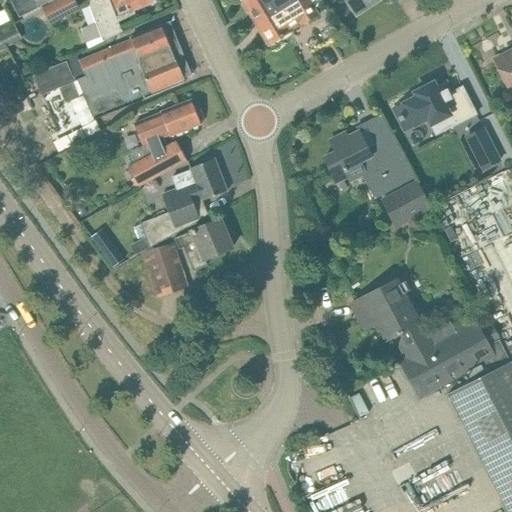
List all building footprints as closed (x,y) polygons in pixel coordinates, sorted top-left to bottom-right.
[(18,0),(28,17),(40,11),(38,8),(53,0),(18,0)] [(51,24),(80,9),(75,0),(58,0),(43,8),(51,24)] [(136,14),(134,10),(152,2),(151,0),(91,0),(90,6),(103,41),(122,31),(118,22),(136,14)] [(256,25),(297,0),(243,0),(241,1),(256,25)] [(309,0),(297,0),(256,25),(269,46),(291,32),(290,29),(299,23),(301,26),(319,15),(309,0)] [(346,0),(356,14),(377,0),(346,0)] [(14,23),(0,30),(0,51),(23,39),(14,23)] [(68,61),(34,76),(42,95),(59,88),(65,103),(79,97),(73,82),(78,80),(93,116),(142,96),(165,87),(183,79),(161,25),(142,33),(130,38),(131,39),(126,41),(107,49),(80,60),(78,56),(67,60),(68,61)] [(314,50),(321,69),(342,62),(335,42),(314,50)] [(511,51),(495,60),(511,92),(511,107),(511,108),(509,112),(511,118),(511,51)] [(428,119),(431,125),(449,115),(454,126),(476,114),(462,87),(451,93),(445,82),(436,87),(434,83),(415,93),(417,97),(394,109),(405,130),(428,119)] [(136,160),(127,165),(134,178),(131,180),(134,186),(137,185),(138,187),(177,166),(187,161),(175,140),(166,145),(162,139),(171,135),(171,136),(182,132),(201,124),(191,100),(172,107),(161,112),(162,113),(134,123),(143,145),(149,143),(152,152),(136,160)] [(335,152),(324,158),(336,182),(347,176),(350,181),(365,173),(378,198),(418,179),(396,136),(368,149),(359,131),(348,137),(346,132),(330,141),(335,152)] [(500,160),(488,136),(470,145),(483,169),(500,160)] [(172,177),(177,189),(162,195),(169,212),(140,223),(150,248),(208,215),(203,200),(227,191),(215,159),(190,168),(191,170),(172,177)] [(430,207),(417,182),(381,200),(395,226),(430,207)] [(180,248),(183,247),(193,271),(207,265),(205,260),(232,248),(220,219),(175,238),(180,248)] [(102,229),(91,237),(114,267),(124,260),(102,229)] [(173,243),(144,253),(158,297),(188,287),(173,243)] [(370,295),(352,304),(360,318),(373,311),(387,339),(393,335),(398,333),(410,356),(405,358),(425,394),(440,386),(449,382),(453,390),(448,393),(448,394),(465,425),(511,399),(511,362),(493,326),(482,332),(476,321),(456,332),(449,319),(431,328),(423,333),(403,296),(396,281),(370,295)] [(511,511),(511,399),(465,425),(508,511),(511,511)]
